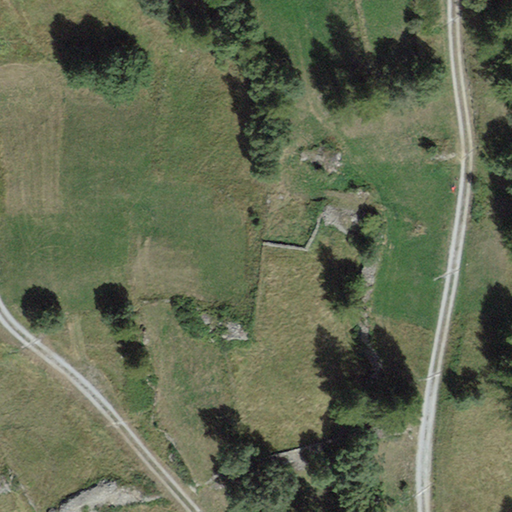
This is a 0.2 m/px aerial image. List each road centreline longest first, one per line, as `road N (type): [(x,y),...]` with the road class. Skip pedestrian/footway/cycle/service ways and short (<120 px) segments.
road 1 (track): [(423,511),(465,196),(455,0)]
road 2 (track): [(0,311),(8,327),(120,424),(191,511)]
